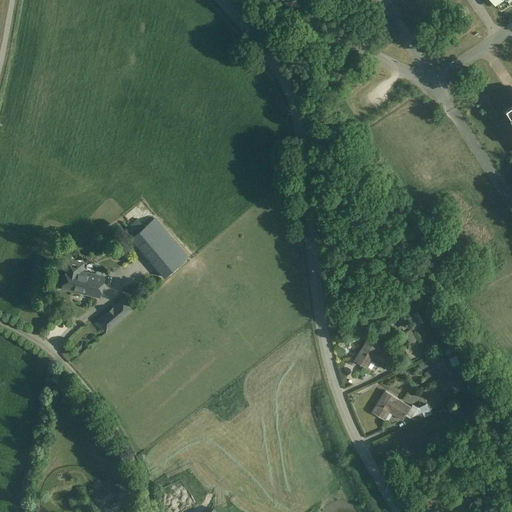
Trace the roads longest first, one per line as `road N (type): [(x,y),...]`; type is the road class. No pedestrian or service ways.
road 1 (unclassified): [(402,511),(338,374),(292,91),(222,0)]
road 2 (unclassified): [(155,511),(128,450),(82,383),(51,350),(0,321)]
road 3 (residential): [(277,0),(425,82),(433,78)]
